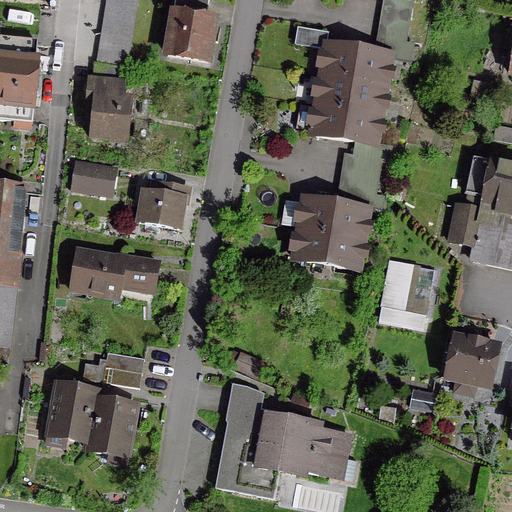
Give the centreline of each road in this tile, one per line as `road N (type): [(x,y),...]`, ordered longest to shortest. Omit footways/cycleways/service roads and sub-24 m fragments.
road 1 (residential): [(251,0),(169,476),(156,511)]
road 2 (residential): [(64,0),(30,365)]
